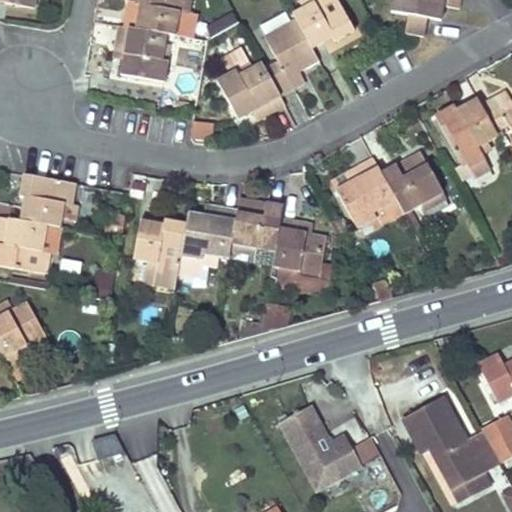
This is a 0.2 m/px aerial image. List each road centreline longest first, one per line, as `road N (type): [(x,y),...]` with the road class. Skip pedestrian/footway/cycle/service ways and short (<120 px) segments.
road 1 (residential): [(511,25),(269,161),(221,169),(87,150),(54,133),(20,89)]
road 2 (secondary): [(511,293),(0,435)]
